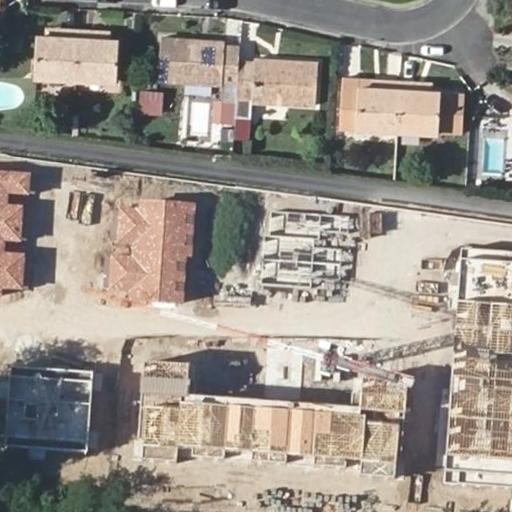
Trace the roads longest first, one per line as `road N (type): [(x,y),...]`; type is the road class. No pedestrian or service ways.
road 1 (unknown): [(441,198),(382,324),(0,321)]
road 2 (residential): [(511,208),(0,138)]
road 3 (residential): [(262,0),(393,18),(442,17),(461,0)]
